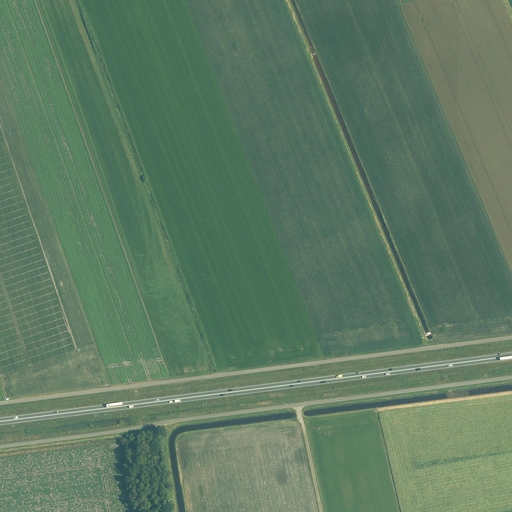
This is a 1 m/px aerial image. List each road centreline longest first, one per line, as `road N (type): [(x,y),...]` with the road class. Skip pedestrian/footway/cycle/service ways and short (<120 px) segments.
road 1 (unclassified): [(511,377),(0,448)]
road 2 (trunk): [(0,421),(511,356)]
road 3 (unclassified): [(511,337),(0,402)]
